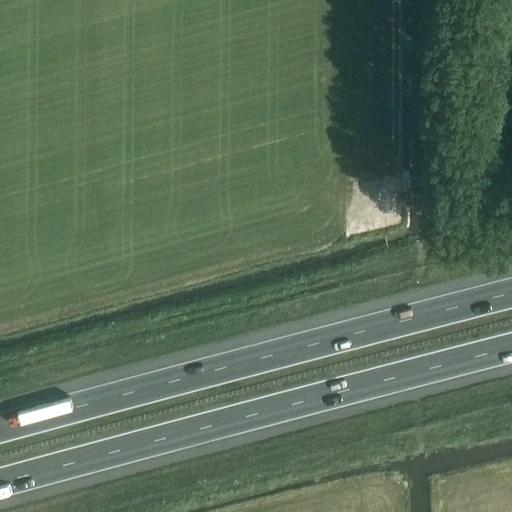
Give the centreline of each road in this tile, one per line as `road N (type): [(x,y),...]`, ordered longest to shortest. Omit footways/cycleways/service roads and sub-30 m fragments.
road 1 (motorway): [(511,290),(0,427)]
road 2 (motorway): [(0,482),(511,346)]
